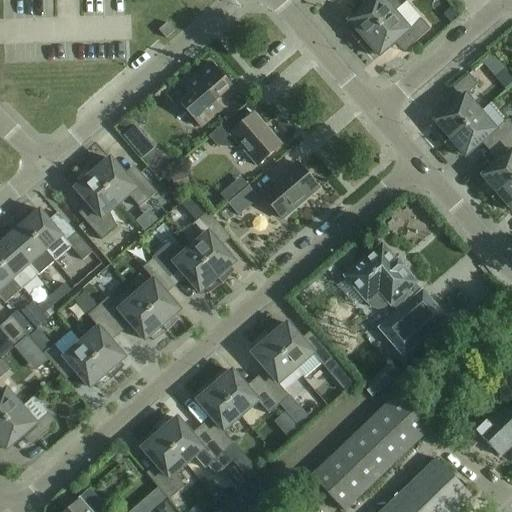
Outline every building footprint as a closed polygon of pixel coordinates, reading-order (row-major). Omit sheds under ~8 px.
[(358,46),(394,14),(401,8),(394,0),(370,0),(372,2),(349,22),(353,27),(349,31),(359,43),(357,45),(358,46)] [(394,14),(358,46),(360,44),(371,56),(375,52),(379,57),(403,37),(411,47),(431,30),(422,20),(409,31),(394,14)] [(167,24),(159,32),(166,40),(175,32),(167,24)] [(495,69),(501,64),(492,55),(483,63),(488,69),(495,69)] [(210,64),(197,75),(183,87),(191,96),(181,105),(202,129),(222,112),(214,102),(231,88),(210,64)] [(444,145),(481,114),(466,97),(478,86),(469,75),(450,92),(459,102),(435,122),(439,127),(435,131),(445,143),(443,145),(444,145)] [(497,147),(511,134),(511,124),(508,120),(495,131),(481,114),(444,145),(444,146),(446,144),(457,156),(462,153),(466,157),(489,137),(497,147)] [(231,119),(216,132),(209,138),(218,148),(239,149),(241,148),(258,167),(282,146),(254,115),(239,128),(231,119)] [(135,127),(123,138),(143,160),(155,150),(135,127)] [(482,186),(494,199),(511,182),(511,134),(497,147),(506,158),(483,177),(487,182),(482,186)] [(157,153),(150,168),(163,175),(171,160),(157,153)] [(87,168),(119,205),(129,196),(139,209),(157,194),(141,174),(131,183),(110,160),(106,164),(102,159),(89,170),(88,168),(87,168)] [(297,165),(261,195),(283,220),(318,190),(297,165)] [(109,213),(119,205),(87,168),(87,169),(88,171),(76,181),(80,186),(75,190),(92,209),(82,218),(102,241),(117,228),(109,213)] [(173,193),(189,189),(184,171),(168,175),(173,193)] [(228,205),(249,187),(241,177),(220,195),(228,205)] [(511,182),(494,199),(505,211),(509,207),(511,210),(511,182)] [(239,217),(260,200),(249,187),(228,205),(239,217)] [(201,241),(191,249),(223,286),(224,285),(222,283),(234,273),(230,268),(235,264),(215,241),(225,232),(201,205),(191,214),(198,222),(193,226),(201,241)] [(67,242),(40,211),(23,225),(46,252),(55,263),(72,249),(72,248),(67,242)] [(55,263),(46,252),(23,225),(6,239),(39,277),(55,263)] [(76,235),(67,242),(72,248),(72,249),(83,262),(92,254),(76,235)] [(0,264),(14,281),(22,290),(22,291),(39,277),(6,239),(0,244),(0,264)] [(383,245),(345,278),(358,293),(367,303),(371,308),(378,310),(384,309),(389,305),(391,307),(392,306),(398,313),(393,318),(380,330),(403,357),(447,319),(436,307),(423,292),(422,292),(416,285),(417,284),(404,270),(404,269),(398,261),(397,262),(383,245)] [(163,251),(153,260),(170,280),(180,271),(200,294),(205,290),(209,295),(221,284),(223,286),(191,249),(183,257),(169,247),(163,251)] [(160,288),(170,280),(153,260),(143,269),(154,282),(136,297),(168,333),(169,333),(167,331),(179,320),(175,316),(180,312),(160,288)] [(22,290),(14,281),(0,264),(0,299),(5,305),(22,290)] [(316,281),(295,298),(303,307),(323,289),(316,281)] [(54,295),(60,301),(71,292),(65,285),(54,295)] [(49,311),(60,301),(54,295),(43,304),(49,311)] [(168,334),(168,333),(136,297),(119,311),(108,299),(98,308),(115,327),(125,318),(145,342),(150,337),(154,342),(166,332),(168,334)] [(105,336),(115,327),(98,308),(88,317),(99,329),(81,344),(113,381),(114,380),(112,378),(124,368),(120,363),(125,359),(105,336)] [(8,321),(25,340),(28,337),(34,332),(17,313),(8,321)] [(0,358),(1,360),(2,360),(15,349),(25,340),(8,321),(0,327),(0,330),(9,341),(0,348),(0,358)] [(264,333),(302,377),(304,379),(321,364),(330,374),(340,365),(331,355),(318,339),(307,348),(287,325),(282,329),(279,324),(266,335),(265,333),(264,333)] [(39,331),(30,338),(37,346),(46,339),(39,331)] [(285,392),(302,377),(264,333),(264,334),(265,336),(253,346),(257,351),(253,355),(273,378),(263,387),(279,406),(290,397),(285,392)] [(25,340),(15,349),(35,373),(48,361),(47,359),(43,355),(28,337),(25,340)] [(113,381),(81,344),(64,359),(53,346),(43,355),(47,359),(48,361),(60,375),(70,366),(90,389),(95,385),(99,390),(111,379),(113,381)] [(2,360),(1,360),(0,361),(0,379),(11,371),(2,360)] [(279,406),(263,387),(253,396),(232,372),(228,376),(224,372),(212,382),(210,380),(209,381),(241,417),(258,403),(269,415),(279,406)] [(224,432),(241,417),(209,381),(211,383),(198,394),(202,398),(198,402),(218,426),(208,434),(224,454),(235,445),(224,432)] [(0,426),(21,408),(6,391),(0,396),(0,426)] [(484,439),(501,458),(511,447),(511,410),(496,393),(467,421),(473,428),(461,440),(471,451),(484,439)] [(345,511),(431,430),(398,395),(311,477),(343,511),(345,511)] [(21,408),(0,426),(0,448),(2,447),(6,451),(30,431),(39,441),(58,425),(49,414),(36,425),(21,408)] [(155,428),(154,428),(186,465),(195,457),(205,469),(209,466),(217,476),(232,463),(224,454),(208,434),(198,443),(177,420),(173,424),(169,419),(157,430),(155,428)] [(177,473),(186,465),(154,428),(154,429),(155,431),(143,441),(147,446),(142,450),(163,473),(152,482),(169,501),(185,488),(177,473)] [(459,511),(473,498),(459,484),(436,460),(382,511),(459,511)] [(235,468),(224,478),(237,493),(248,483),(235,468)] [(107,511),(108,511),(90,492),(66,511),(107,511)] [(173,511),(164,503),(155,510),(157,511),(173,511)]
